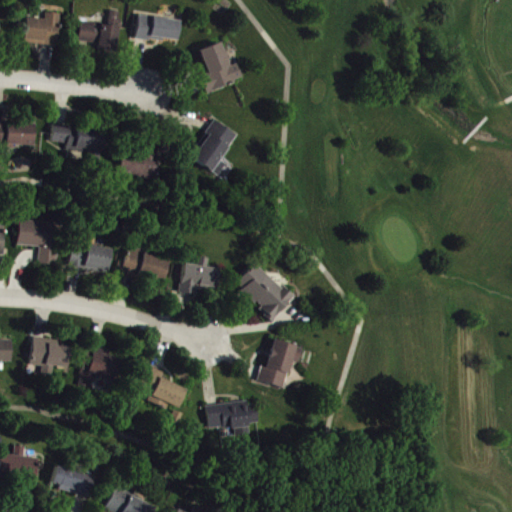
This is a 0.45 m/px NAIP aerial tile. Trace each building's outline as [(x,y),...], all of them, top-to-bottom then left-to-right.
[(28,19),(25,45),(58,49),(62,16),(47,15),(46,22),(28,19)] [(181,24),(141,16),(137,38),(177,46),(181,24)] [(120,28),(83,24),(81,42),(99,44),(99,54),(117,56),(120,28)] [(231,69),(222,44),(200,52),(209,76),(202,78),(208,95),(244,81),(238,66),(231,69)] [(0,146),(35,147),(35,125),(0,123),(0,146)] [(191,159),(219,178),(227,166),(221,162),(238,137),(216,123),(191,159)] [(68,146),(67,151),(103,155),(106,132),(55,126),(53,144),(68,146)] [(156,181),(158,157),(122,154),(119,177),(156,181)] [(19,247),(41,249),(40,266),(58,267),(61,225),(21,223),(19,247)] [(70,270),(109,275),(113,250),(74,245),(70,270)] [(164,285),(170,261),(145,255),(146,249),(131,245),(123,275),(164,285)] [(209,270),(210,260),(199,259),(198,268),(184,266),(181,295),(197,297),(198,289),(217,291),(220,271),(209,270)] [(255,265),(235,285),(273,323),(293,302),(255,265)] [(43,368),(42,375),(53,376),(54,369),(68,371),(70,349),(50,347),(51,341),(34,339),(31,367),(43,368)] [(292,363),(300,365),(304,349),(274,343),(268,369),(262,368),(258,384),(286,390),(292,363)] [(116,381),(121,361),(89,353),(84,374),(116,381)] [(187,392),(162,381),(165,374),(149,368),(138,391),(152,397),(149,404),(169,412),(171,407),(179,411),(187,392)] [(207,408),(210,432),(259,427),(257,403),(207,408)] [(40,462),(0,455),(0,479),(36,485),(40,462)] [(91,500),(97,479),(57,468),(51,488),(91,500)] [(107,511),(155,511),(156,510),(130,498),(134,489),(119,482),(106,511),(107,511)]
